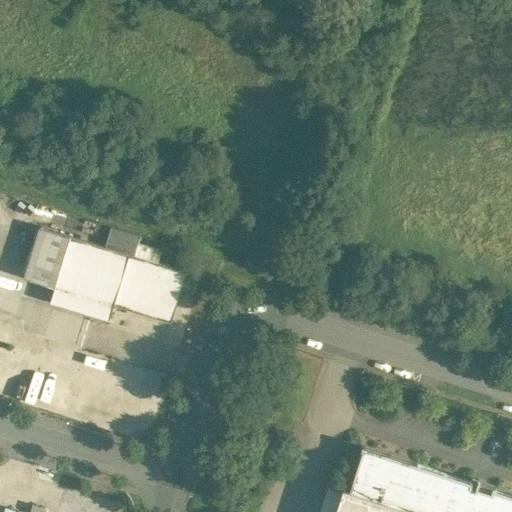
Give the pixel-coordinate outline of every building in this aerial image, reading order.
[(40,226),(25,277),(55,287),(71,236),(40,226)] [(141,237),(112,228),(106,246),(135,255),(141,237)] [(106,246),(71,236),(55,287),(96,299),(91,314),(109,319),(114,305),(171,322),(187,271),(135,255),(106,246)] [(418,463),(363,445),(362,449),(363,449),(350,489),(421,511),(511,511),(511,494),(493,488),(492,492),(472,485),(473,482),(418,464),(418,463)] [(421,511),(350,489),(344,487),(335,511),(421,511)]
